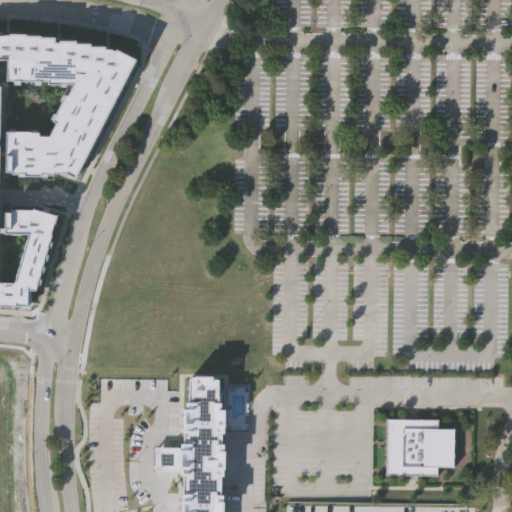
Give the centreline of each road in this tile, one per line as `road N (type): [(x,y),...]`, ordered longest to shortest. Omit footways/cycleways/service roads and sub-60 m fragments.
road 1 (tertiary): [(186,0),(87,207),(47,340)]
road 2 (tertiary): [(99,247),(175,81)]
road 3 (tertiary): [(47,340),(43,511)]
